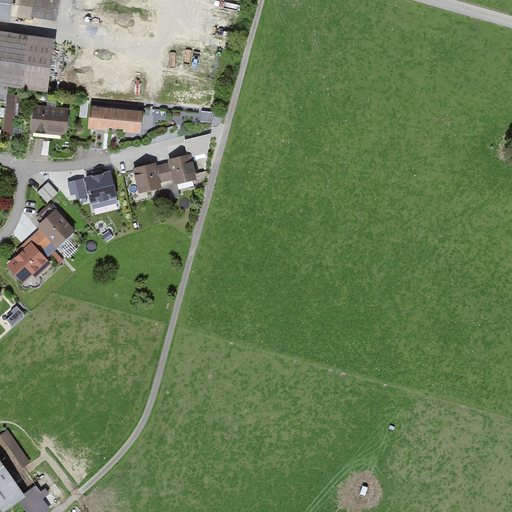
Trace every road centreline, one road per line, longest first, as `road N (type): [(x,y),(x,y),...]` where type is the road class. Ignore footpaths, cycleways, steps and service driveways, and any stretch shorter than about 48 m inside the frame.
road 1 (track): [(262,0),(143,425),(57,511)]
road 2 (track): [(166,0),(157,49),(0,26)]
road 3 (residential): [(25,169),(113,158),(208,132)]
